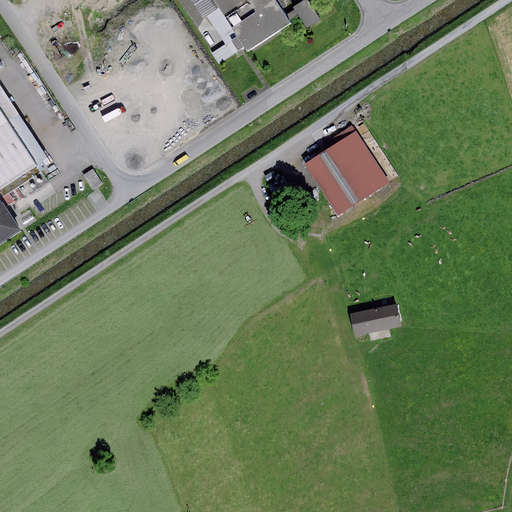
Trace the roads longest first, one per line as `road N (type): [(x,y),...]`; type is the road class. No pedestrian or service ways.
road 1 (track): [(511,0),(0,335)]
road 2 (unclassified): [(128,193),(384,23)]
road 3 (residential): [(3,0),(128,193)]
road 4 (track): [(0,281),(128,193)]
